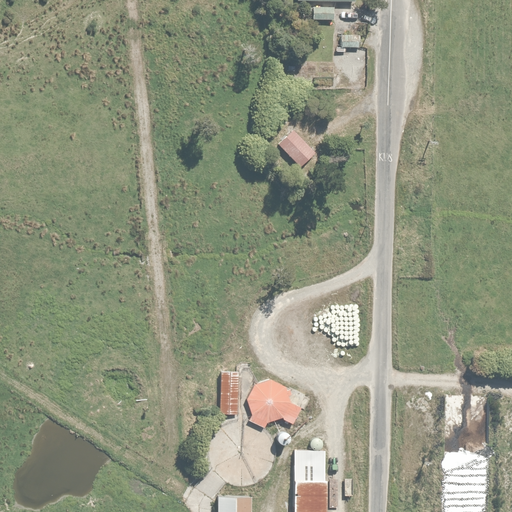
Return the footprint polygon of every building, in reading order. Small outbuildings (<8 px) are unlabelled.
[(313,5),(313,20),(335,20),(335,5),(313,5)] [(312,147),(292,130),(280,145),(299,162),(312,147)] [(238,370),(221,371),(221,404),(239,404),(238,370)] [(252,415),(249,421),(266,428),(271,421),(282,417),(294,424),(301,408),(289,403),(289,389),(269,380),(255,383),(247,401),(252,415)] [(326,511),(327,450),(295,450),(294,511),(326,511)] [(216,511),(249,511),(250,497),(217,496),(216,511)]
